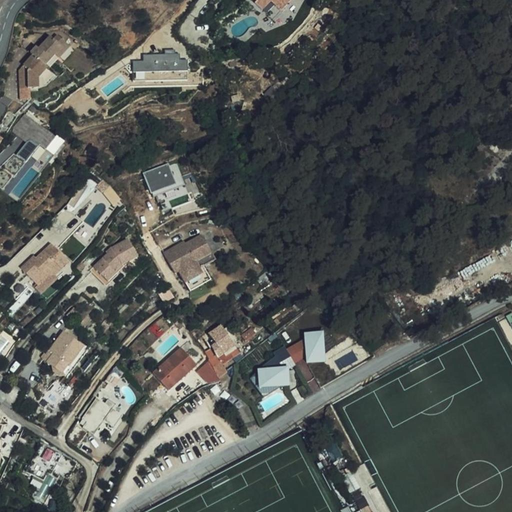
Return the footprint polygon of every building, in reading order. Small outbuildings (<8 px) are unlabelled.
[(252,0),(257,3),(259,0),(260,0),(264,4),(261,7),(253,16),(261,23),(269,14),(274,19),(292,0),(252,0)] [(299,0),(292,0),(274,19),(278,23),(299,0)] [(30,61),(32,63),(44,75),(53,64),(57,68),(69,57),(56,45),(53,49),(49,46),(38,59),(35,56),(30,61)] [(188,80),(187,60),(180,60),(179,53),(175,54),(174,49),(165,50),(165,53),(143,54),(143,61),(132,61),(133,81),(188,80)] [(45,77),(44,75),(32,63),(19,78),(26,78),(26,97),(36,97),(36,87),(45,77)] [(65,141),(26,114),(12,130),(13,133),(28,143),(17,155),(28,162),(33,155),(36,160),(32,168),(39,173),(65,141)] [(151,193),(176,184),(169,164),(143,173),(151,193)] [(182,245),(181,244),(161,254),(169,269),(218,244),(215,239),(212,240),(207,232),(182,245)] [(229,244),(237,252),(244,245),(239,240),(235,238),(229,244)] [(131,253),(126,244),(111,253),(112,255),(107,259),(106,257),(91,270),(100,282),(131,253)] [(175,272),(181,284),(197,276),(195,270),(191,263),(208,254),(220,248),(218,244),(169,269),(171,274),(175,272)] [(51,246),(37,261),(33,265),(30,262),(21,271),(39,288),(48,279),(50,282),(55,277),(68,263),(51,246)] [(103,286),(112,279),(121,273),(119,270),(127,265),(129,267),(136,263),(131,253),(100,282),(103,286)] [(208,254),(191,263),(195,270),(200,267),(211,261),(208,254)] [(195,270),(197,276),(203,273),(200,267),(195,270)] [(98,284),(100,282),(91,270),(88,272),(98,284)] [(207,281),(203,273),(197,276),(181,284),(185,292),(207,281)] [(50,282),(48,279),(39,288),(36,290),(42,296),(58,280),(55,277),(50,282)] [(114,281),(112,279),(103,286),(100,282),(98,284),(102,290),(114,281)] [(431,280),(394,284),(396,309),(434,305),(431,280)] [(153,296),(160,305),(169,298),(164,287),(153,296)] [(292,306),(286,301),(283,305),(289,310),(292,306)] [(250,329),(246,324),(238,331),(242,336),(250,329)] [(318,331),(320,353),(333,343),(319,325),(311,331),(318,331)] [(320,353),(318,331),(311,331),(301,332),(302,336),(303,352),(304,360),(320,359),(320,353)] [(58,377),(60,378),(81,352),(61,335),(56,343),(43,358),(47,362),(44,365),(50,370),(50,375),(56,380),(58,377)] [(208,367),(213,375),(221,369),(222,365),(220,362),(231,354),(228,351),(233,346),(224,335),(214,343),(218,350),(212,354),(208,348),(201,353),(206,360),(208,367)] [(291,361),(303,352),(302,336),(283,350),(291,361)] [(284,366),(291,361),(283,350),(273,357),(280,367),(284,366)] [(180,351),(151,375),(161,387),(187,365),(192,365),(180,351)] [(86,356),(81,352),(60,378),(64,381),(86,356)] [(187,365),(161,387),(166,392),(194,368),(192,365),(187,365)] [(280,367),(257,368),(257,371),(258,385),(278,383),(285,383),(284,366),(280,367)] [(208,385),(219,380),(213,375),(208,367),(201,371),(208,385)] [(124,374),(117,368),(108,379),(114,385),(124,374)] [(262,396),(278,383),(258,385),(257,371),(248,378),(262,396)] [(64,399),(56,393),(45,406),(53,413),(64,399)] [(165,400),(158,393),(151,399),(158,406),(165,400)] [(103,401),(95,395),(79,414),(83,418),(78,424),(89,433),(100,419),(110,427),(120,415),(110,407),(112,404),(105,398),(103,401)] [(41,447),(27,473),(44,482),(48,475),(59,480),(61,476),(70,481),(77,466),(41,447)] [(390,511),(366,465),(343,477),(360,511),(390,511)]
